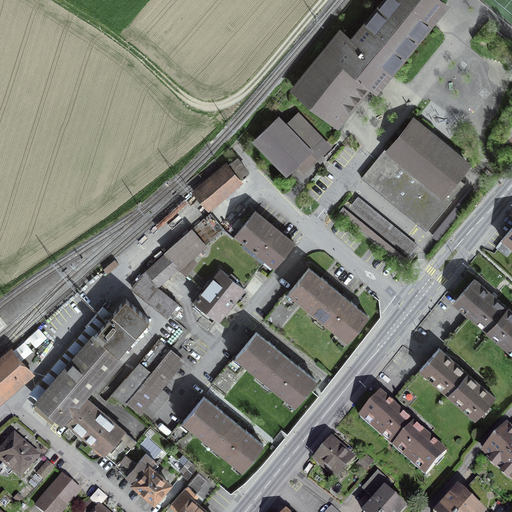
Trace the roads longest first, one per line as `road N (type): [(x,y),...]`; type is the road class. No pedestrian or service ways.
road 1 (secondary): [(409,308),(245,511)]
road 2 (residential): [(317,232),(158,426)]
road 3 (track): [(322,0),(230,102),(206,107),(177,90)]
road 4 (unclassified): [(6,402),(132,511)]
road 5 (secondary): [(511,184),(409,308)]
road 6 (track): [(58,0),(111,32),(177,90)]
road 7 (residential): [(426,511),(511,412)]
